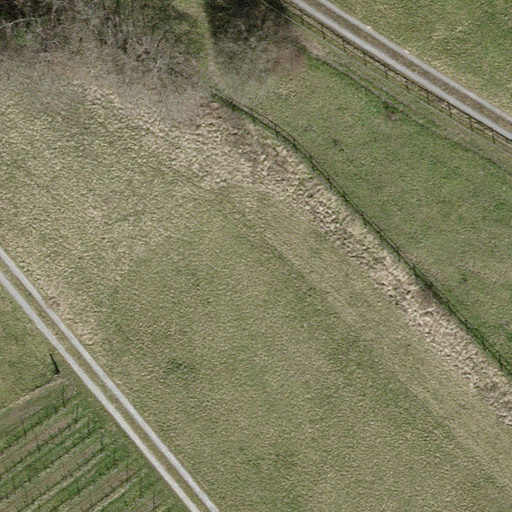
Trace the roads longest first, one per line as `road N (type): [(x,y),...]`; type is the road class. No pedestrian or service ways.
road 1 (track): [(0,250),(218,511)]
road 2 (track): [(511,126),(318,0)]
